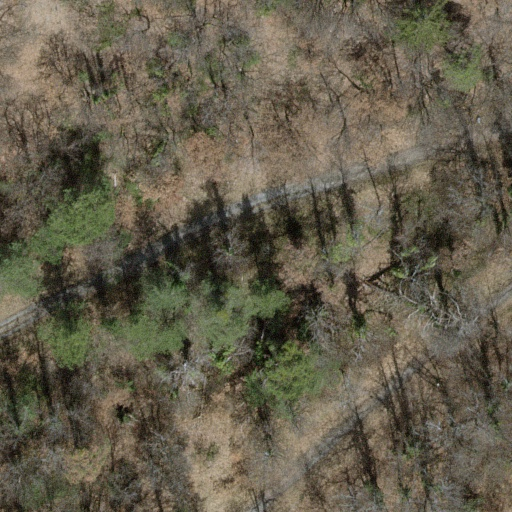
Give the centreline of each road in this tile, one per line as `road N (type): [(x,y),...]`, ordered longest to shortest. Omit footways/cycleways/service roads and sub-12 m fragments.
road 1 (track): [(0,327),(174,231),(511,124)]
road 2 (track): [(263,511),(511,306)]
